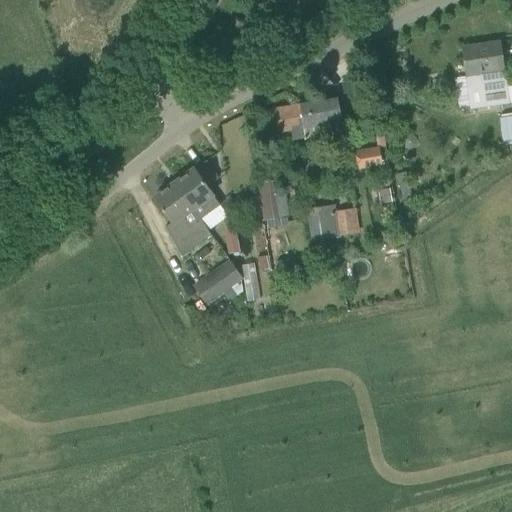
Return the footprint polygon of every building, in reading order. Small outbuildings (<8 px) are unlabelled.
[(238,35),(243,25),(243,24),(243,23),(243,22),(242,21),(241,20),(239,19),(238,19),(237,19),(235,19),(234,20),(228,30),(238,35)] [(471,105),(507,99),(505,81),(499,43),(463,48),(471,105)] [(342,125),(338,95),(299,101),(300,107),(270,112),(273,133),(292,130),(293,139),(305,137),(306,145),(332,141),(330,127),(342,125)] [(373,112),(354,115),(355,128),(361,128),(371,126),(374,126),(373,112)] [(505,141),(511,139),(511,113),(501,114),(505,141)] [(385,148),(359,150),(360,166),(386,165),(385,148)] [(350,184),(347,162),(346,153),(337,154),(339,163),(332,164),(332,171),(340,170),(342,185),(350,184)] [(218,179),(206,161),(175,183),(201,219),(220,205),(207,187),(218,179)] [(318,162),(299,164),(301,181),(320,179),(318,162)] [(279,219),(275,193),(273,182),(257,184),(259,197),(261,213),(263,222),(279,219)] [(154,198),(180,233),(201,219),(175,183),(154,198)] [(390,189),(378,191),(381,206),(392,203),(390,189)] [(250,207),(251,214),(261,213),(259,197),(237,201),(239,209),(250,207)] [(336,205),(306,209),(311,240),(340,236),(337,211),(336,205)] [(263,222),(261,213),(251,214),(258,258),(268,256),(263,222)] [(224,231),(228,253),(239,251),(235,229),(224,231)] [(387,252),(403,247),(399,234),(383,239),(387,252)] [(210,276),(222,295),(224,293),(230,302),(244,292),(242,282),(243,280),(230,262),(210,276)] [(241,266),(243,280),(247,302),(260,300),(254,264),(241,266)] [(222,295),(210,276),(195,287),(207,305),(222,295)]
